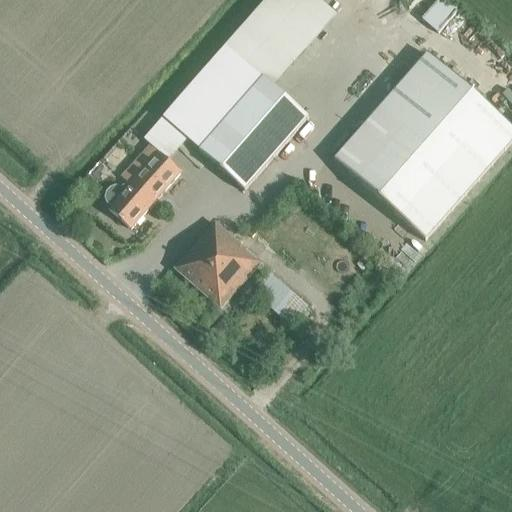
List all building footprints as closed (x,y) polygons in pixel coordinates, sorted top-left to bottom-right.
[(316,0),(268,0),(226,48),(264,81),(327,9),(316,0)] [(438,0),(423,18),(438,32),(457,10),(445,0),(438,0)] [(170,127),(244,192),(308,120),(226,48),(144,141),(152,148),(170,127)] [(363,188),(365,190),(366,190),(379,201),(378,202),(380,203),(381,203),(394,214),(393,215),(395,217),(396,216),(409,228),(408,228),(410,230),(411,229),(423,241),(425,243),(427,241),(426,240),(437,228),(438,228),(439,226),(451,212),(451,213),(453,211),(464,198),(466,196),(465,196),(478,182),(478,183),(480,181),(479,180),(491,168),(493,166),(492,166),(504,153),(506,151),(511,143),(511,131),(504,124),(502,122),(489,111),(489,110),(487,109),(474,97),(472,95),(472,96),(459,84),(457,82),(457,83),(444,71),(442,69),(429,58),(430,58),(428,56),(426,58),(415,71),(413,72),(413,73),(402,86),(400,87),(400,88),(389,101),(389,100),(387,102),(375,116),(373,118),(362,131),(362,130),(360,132),(361,133),(349,146),(348,146),(347,148),(336,160),(334,162),(336,164),(343,170),(349,175),(348,175),(350,177),(351,176),(364,188),(363,188)] [(111,208),(109,211),(131,231),(180,174),(158,155),(125,193),(121,189),(116,189),(111,190),(107,194),(106,199),(108,205),(111,208)] [(215,225),(175,270),(221,310),(260,265),(215,225)] [(270,277),(254,296),(291,328),(307,308),(270,277)]
